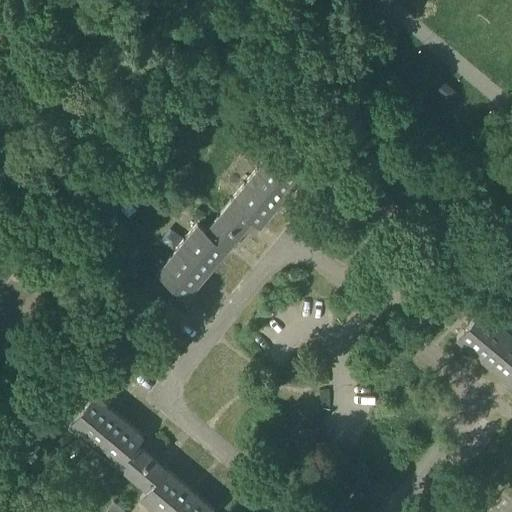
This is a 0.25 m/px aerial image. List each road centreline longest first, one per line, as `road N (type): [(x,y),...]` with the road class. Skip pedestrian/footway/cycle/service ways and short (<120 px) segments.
road 1 (unclassified): [(259,511),(156,422),(153,408),(283,254),(313,258)]
road 2 (unclassified): [(373,305),(478,402),(387,511)]
road 3 (unclassified): [(373,305),(511,153)]
road 4 (unclassified): [(511,109),(389,0)]
